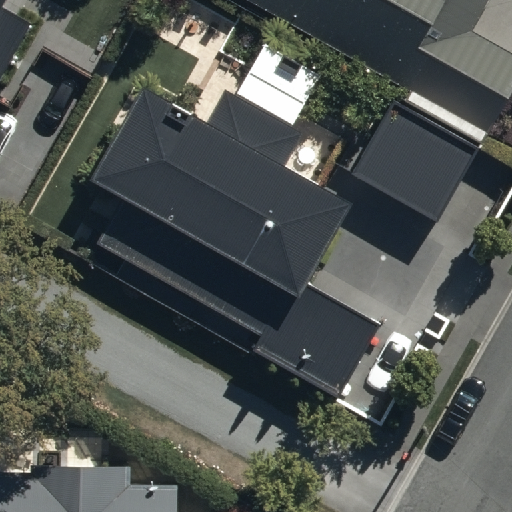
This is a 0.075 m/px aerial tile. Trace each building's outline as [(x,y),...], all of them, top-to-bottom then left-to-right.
[(5,0),(0,0),(0,76),(30,24),(1,7),(5,0)] [(131,0),(90,0),(80,22),(112,38),(131,0)] [(253,0),(408,85),(400,99),(477,141),(511,77),(511,49),(472,28),(486,0),(253,0)] [(145,70),(138,83),(83,181),(114,198),(91,239),(245,323),(226,356),(341,419),(399,313),(326,273),(365,202),(443,245),(491,157),(376,94),(331,175),(287,151),(299,130),(224,89),(213,108),(145,70)] [(126,476),(125,455),(29,453),(29,472),(0,471),(0,511),(173,511),(172,474),(126,476)]
